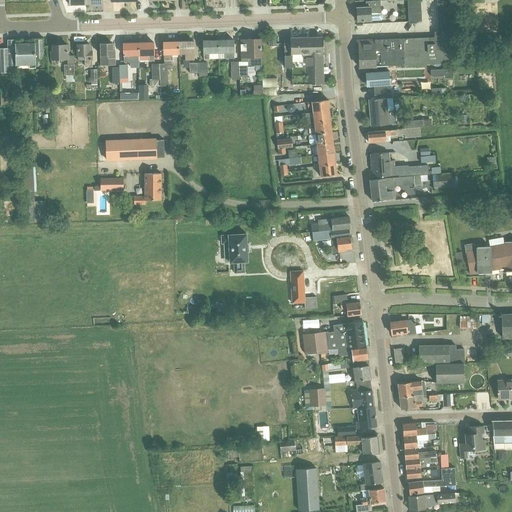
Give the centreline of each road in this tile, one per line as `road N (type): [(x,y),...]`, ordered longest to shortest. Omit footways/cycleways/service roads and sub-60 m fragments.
road 1 (tertiary): [(376,303),(342,18)]
road 2 (residential): [(56,28),(342,18)]
road 3 (residential): [(376,303),(511,303)]
road 4 (residential): [(387,416),(511,413)]
